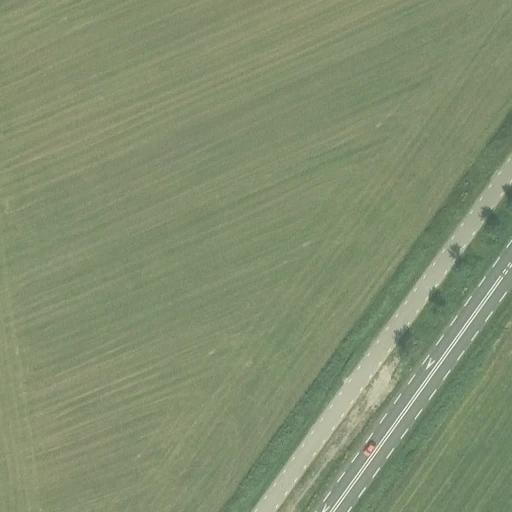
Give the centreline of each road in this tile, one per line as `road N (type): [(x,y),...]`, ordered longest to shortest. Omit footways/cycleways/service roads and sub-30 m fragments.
road 1 (unclassified): [(264,511),(511,169)]
road 2 (primary): [(338,511),(511,269)]
